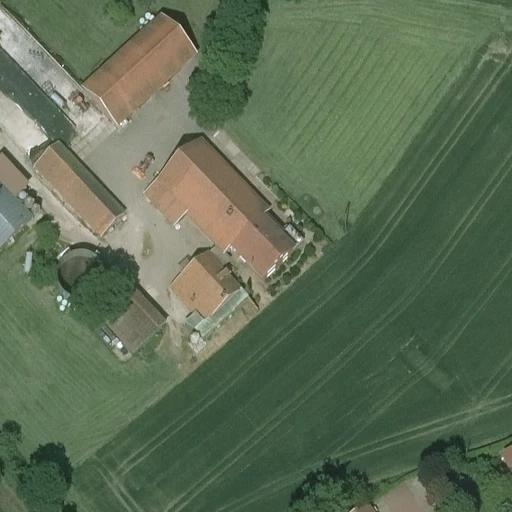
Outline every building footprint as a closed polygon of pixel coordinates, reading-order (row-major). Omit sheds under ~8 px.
[(0,6),(0,50),(54,106),(78,83),(2,5),(0,6)] [(162,20),(82,93),(116,130),(195,57),(162,20)] [(268,215),(199,144),(198,145),(156,185),(186,216),(216,248),(224,257),(224,256),(231,251),(261,223),(268,217),(267,216),(268,215)] [(88,180),(57,147),(34,167),(66,201),(88,180)] [(123,217),(88,180),(66,201),(101,238),(123,217)] [(186,216),(156,185),(144,197),(173,229),(186,216)] [(0,249),(30,221),(0,188),(0,249)] [(279,241),(261,223),(231,251),(262,284),(302,246),(289,231),(279,241)] [(224,257),(216,248),(207,256),(220,271),(229,262),(224,256),(224,257)] [(207,256),(170,290),(203,327),(206,325),(241,294),(241,293),(220,271),(207,256)] [(68,259),(64,261),(62,263),(60,266),(57,269),(56,273),(55,275),(54,278),(54,282),(54,285),(55,289),(56,291),(58,295),(60,299),(62,301),(65,303),(68,304),(71,306),(76,307),(81,307),(87,306),(91,304),(94,302),(97,299),(100,295),(102,291),(103,288),(103,285),(104,281),(103,276),(102,273),(101,271),(100,268),(97,265),(94,262),(91,260),(87,258),(82,257),(78,257),(74,257),(71,258),(68,259)] [(241,294),(206,325),(213,332),(247,301),(241,293),(241,294)] [(135,295),(103,325),(132,356),(165,326),(135,295)]
